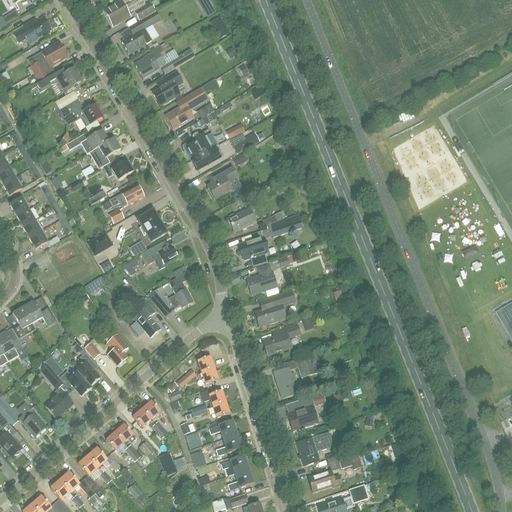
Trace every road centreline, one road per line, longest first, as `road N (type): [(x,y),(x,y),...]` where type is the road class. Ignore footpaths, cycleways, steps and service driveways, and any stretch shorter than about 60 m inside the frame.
road 1 (secondary): [(469,511),(265,0)]
road 2 (unclassified): [(501,511),(482,437),(307,0)]
road 3 (residential): [(225,318),(210,250),(62,0)]
road 4 (residential): [(0,503),(205,326),(225,318)]
road 5 (unclassified): [(288,511),(225,318)]
